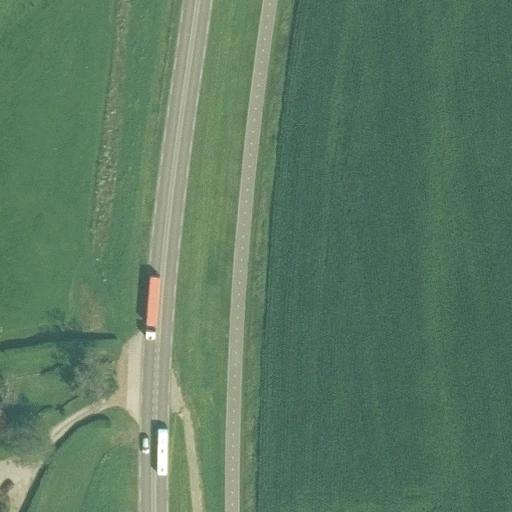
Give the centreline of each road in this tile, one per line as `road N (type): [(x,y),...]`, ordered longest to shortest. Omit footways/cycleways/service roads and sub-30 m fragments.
road 1 (primary): [(152,511),(153,395),(197,0)]
road 2 (track): [(153,395),(175,401),(184,414),(196,511)]
